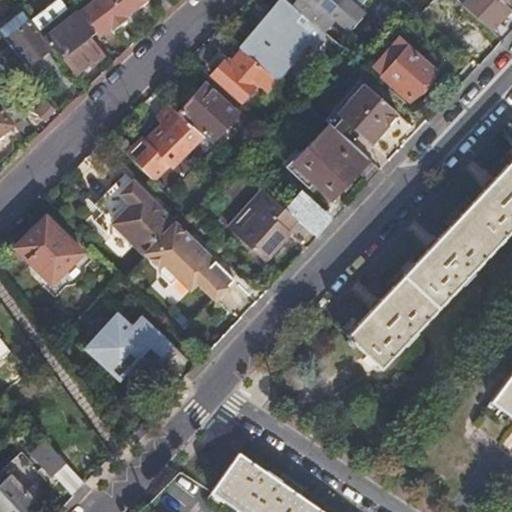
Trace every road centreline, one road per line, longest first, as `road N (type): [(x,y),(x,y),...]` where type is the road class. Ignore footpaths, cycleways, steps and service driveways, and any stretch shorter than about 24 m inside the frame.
road 1 (residential): [(511,71),(211,391)]
road 2 (residential): [(206,0),(0,203)]
road 3 (residential): [(211,391),(393,511)]
road 4 (residential): [(211,391),(99,511)]
